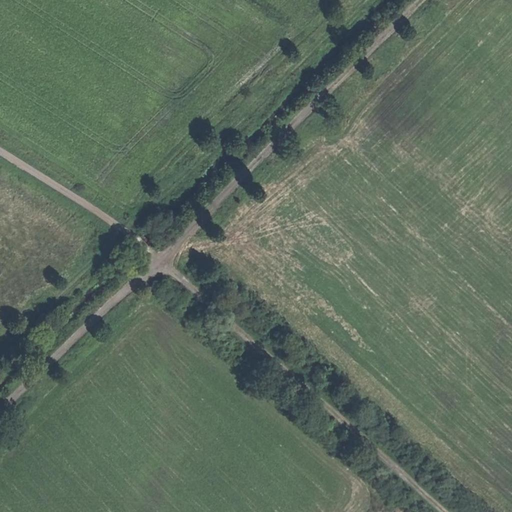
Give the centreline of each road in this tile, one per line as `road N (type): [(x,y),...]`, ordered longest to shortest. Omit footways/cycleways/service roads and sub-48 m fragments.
road 1 (track): [(422,0),(0,410)]
road 2 (track): [(0,152),(121,229),(439,511)]
